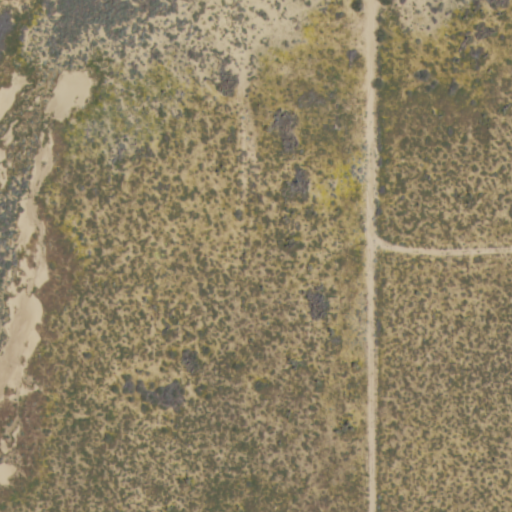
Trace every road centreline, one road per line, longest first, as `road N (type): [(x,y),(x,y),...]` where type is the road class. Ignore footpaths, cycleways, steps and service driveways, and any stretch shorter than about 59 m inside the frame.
road 1 (residential): [(372,511),(376,0)]
road 2 (residential): [(373,264),(418,273),(511,269)]
